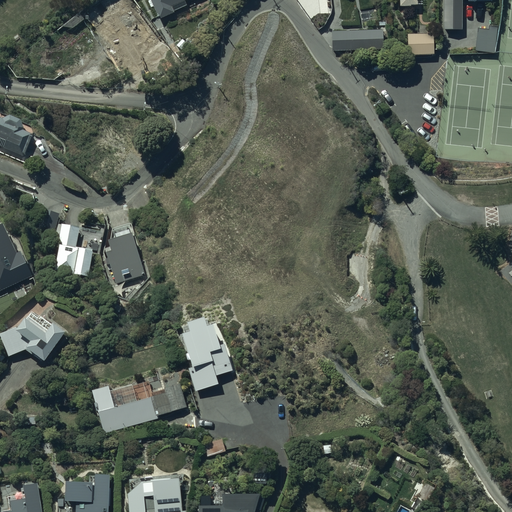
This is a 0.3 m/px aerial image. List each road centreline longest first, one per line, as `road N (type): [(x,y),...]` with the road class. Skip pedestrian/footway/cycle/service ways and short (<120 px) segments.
road 1 (track): [(405,161),(416,340),(486,480),(511,510)]
road 2 (residential): [(285,0),(405,161),(448,205),(470,215),(511,214)]
road 3 (residential): [(0,165),(69,198),(112,203),(169,153),(199,97)]
road 4 (track): [(387,137),(366,290),(343,310),(326,302)]
road 5 (residential): [(199,97),(169,104),(0,84)]
